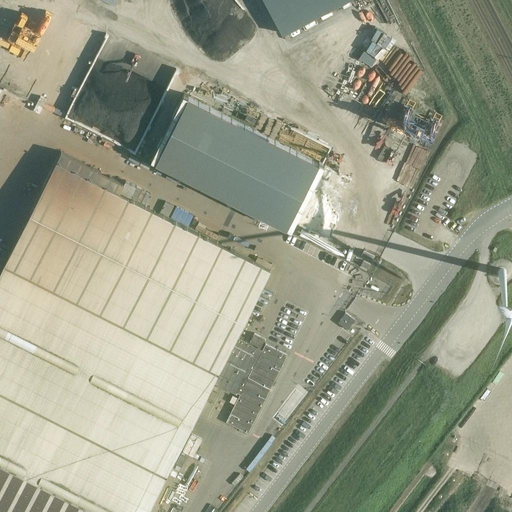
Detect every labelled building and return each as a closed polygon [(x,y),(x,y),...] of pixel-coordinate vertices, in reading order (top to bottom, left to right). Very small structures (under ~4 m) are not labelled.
[(258,43),(273,9),(262,4),(260,8),(254,6),(241,36),(258,43)] [(189,52),(199,55),(202,46),(192,43),(189,52)] [(130,75),(134,64),(138,66),(141,58),(130,54),(126,64),(122,62),(119,71),(130,75)] [(318,162),(187,96),(188,95),(184,93),(150,159),(290,228),(323,163),(319,161),(318,162)] [(56,160),(4,263),(218,371),(235,337),(270,268),(56,160)] [(353,224),(364,229),(377,194),(365,190),(353,224)] [(218,371),(4,263),(0,270),(0,389),(166,474),(213,380),(218,371)] [(353,275),(368,280),(371,272),(356,267),(353,275)] [(501,277),(502,277),(503,277),(504,276),(505,275),(506,274),(506,273),(506,272),(506,271),(505,270),(504,269),(503,269),(502,268),(501,269),(499,269),(499,270),(498,271),(498,272),(498,273),(498,274),(499,275),(499,276),(501,277)] [(289,345),(298,325),(290,321),(294,312),(283,307),(270,336),(289,345)] [(347,329),(355,319),(345,312),(338,322),(347,329)] [(260,347),(265,338),(254,333),(249,341),(258,346),(257,347),(235,337),(218,371),(213,380),(240,393),(226,421),(248,432),(287,354),(265,343),(262,350),(259,349),(260,347)] [(146,511),(166,474),(0,389),(0,511),(146,511)]
